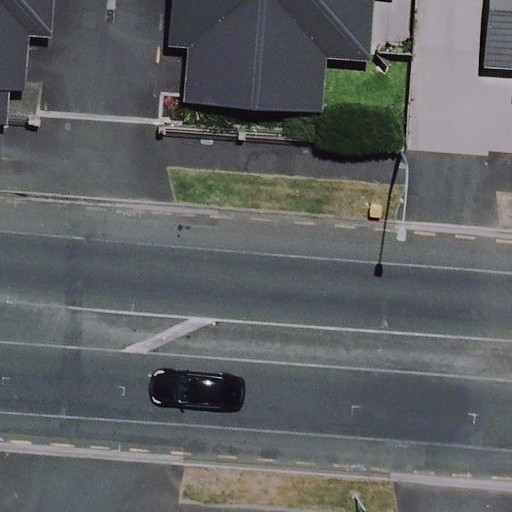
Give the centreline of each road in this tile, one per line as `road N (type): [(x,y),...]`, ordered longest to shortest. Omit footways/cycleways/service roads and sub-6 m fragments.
road 1 (secondary): [(511,358),(0,324)]
road 2 (residential): [(511,380),(465,511)]
